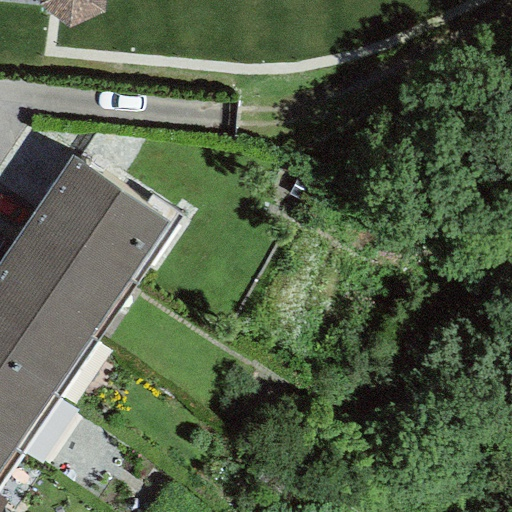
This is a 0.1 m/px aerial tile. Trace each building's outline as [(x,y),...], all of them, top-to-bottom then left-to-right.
[(110,7),(108,0),(44,0),(46,15),(110,7)] [(71,156),(32,213),(130,278),(169,221),(71,156)] [(32,213),(0,260),(0,273),(93,336),(130,278),(32,213)] [(0,273),(0,359),(53,395),(93,336),(0,273)] [(0,441),(16,452),(53,395),(0,359),(0,441)] [(0,474),(16,452),(0,441),(0,474)]
